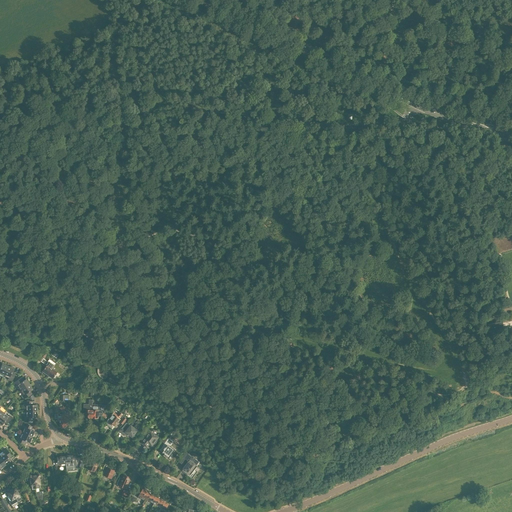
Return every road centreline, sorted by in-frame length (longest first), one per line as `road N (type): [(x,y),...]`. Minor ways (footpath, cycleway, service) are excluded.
road 1 (unclassified): [(0,111),(121,106),(387,126),(403,121),(414,102)]
road 2 (tertiary): [(282,511),(511,418)]
road 3 (tertiary): [(414,102),(207,0)]
road 4 (tertiary): [(225,511),(136,463),(58,435)]
